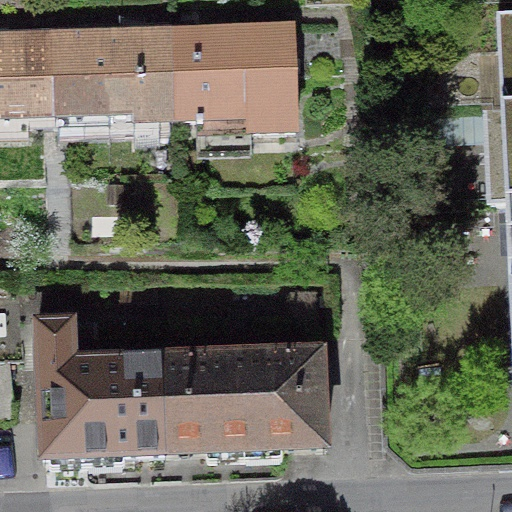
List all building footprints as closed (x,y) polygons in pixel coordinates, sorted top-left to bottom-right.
[(506,210),(511,346),(511,17),(498,19),(502,110),(484,111),(488,210),(506,210)] [(223,33),(172,35),(175,125),(249,123),(250,138),(295,136),(292,31),(239,33),(239,32),(231,32),(223,32),(223,33)] [(97,38),(52,39),(55,129),(175,125),(172,35),(118,37),(118,35),(107,36),(97,36),(97,38)] [(0,131),(55,129),(52,39),(8,41),(8,39),(0,39),(0,131)] [(104,463),(165,460),(160,363),(73,367),(71,328),(37,329),(43,465),(104,463)] [(321,356),(160,363),(165,460),(245,457),(326,454),(321,356)] [(0,425),(14,424),(10,364),(0,365),(0,425)]
